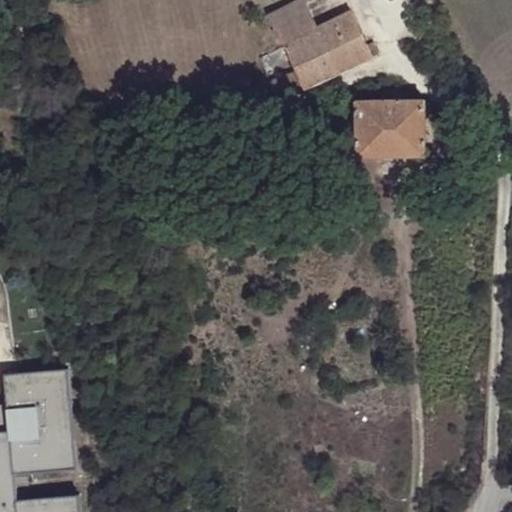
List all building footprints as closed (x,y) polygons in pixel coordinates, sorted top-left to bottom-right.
[(307,2),(272,18),(286,48),(320,32),(307,2)] [(271,85),(279,104),(372,60),(367,48),(352,17),(320,32),(286,48),(297,75),(271,85)] [(367,48),(372,60),(379,56),(375,45),(367,48)] [(383,91),(383,104),(401,103),(401,91),(383,91)] [(401,103),(383,104),(358,104),(359,159),(425,158),(425,102),(401,103)] [(71,376),(7,379),(9,409),(10,434),(0,434),(0,511),(78,511),(78,499),(14,503),(13,479),(76,476),(71,376)] [(0,409),(0,434),(10,434),(9,409),(0,409)]
